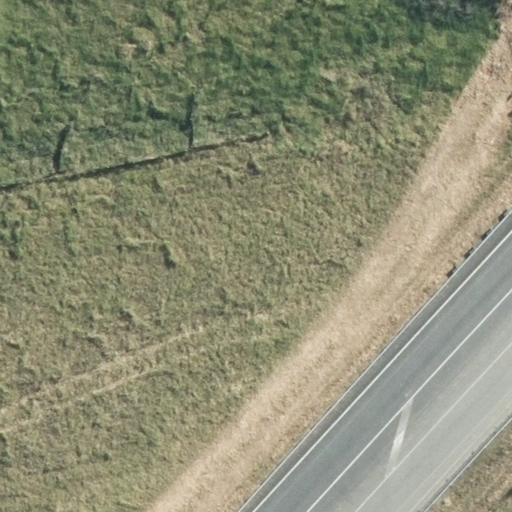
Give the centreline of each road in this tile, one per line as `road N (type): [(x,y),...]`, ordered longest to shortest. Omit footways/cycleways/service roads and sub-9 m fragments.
road 1 (trunk): [(184,511),(397,271),(511,156)]
road 2 (unclassified): [(319,511),(511,297)]
road 3 (trunk): [(511,314),(322,511)]
